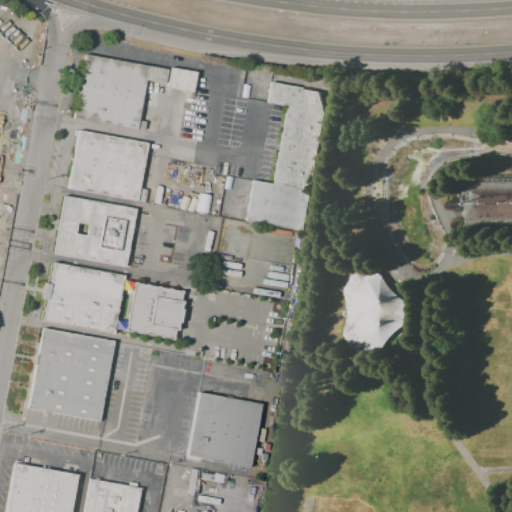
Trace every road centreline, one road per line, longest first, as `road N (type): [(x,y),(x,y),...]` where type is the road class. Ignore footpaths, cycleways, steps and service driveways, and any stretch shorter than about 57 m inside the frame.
road 1 (trunk): [(75,0),(135,20),(307,50),(511,51)]
road 2 (residential): [(0,351),(56,46)]
road 3 (trunk): [(511,7),(395,11),(262,0)]
